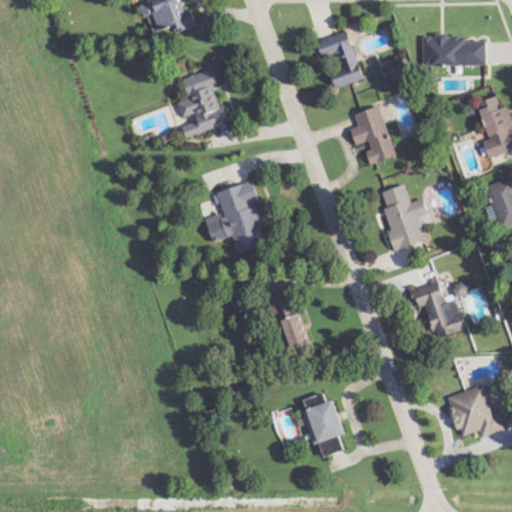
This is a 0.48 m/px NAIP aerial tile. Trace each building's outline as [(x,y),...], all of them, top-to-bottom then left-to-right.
[(159,32),(174,27),(176,33),(198,26),(192,10),(186,12),(181,0),(152,0),(153,1),(149,3),(159,32)] [(323,37),(328,56),(341,52),(346,66),(336,70),(341,85),(369,76),(354,28),(323,37)] [(425,66),(487,65),(486,42),(467,43),(467,36),(450,36),(450,35),(424,36),(425,66)] [(184,79),(190,99),(179,103),(184,118),(196,114),(199,122),(183,127),(187,138),(228,124),(216,87),(219,86),(213,70),(184,79)] [(511,116),(509,107),(501,109),(498,97),(479,102),(489,140),(485,141),(490,159),(511,153),(511,116)] [(397,156),(381,107),(356,115),(360,127),(352,129),(357,146),(366,143),(373,164),(397,156)] [(511,225),(511,178),(489,185),(502,228),(511,225)] [(218,192),(224,213),(207,218),(214,242),(234,236),(239,253),(267,246),(255,202),(260,200),(254,182),(218,192)] [(396,250),(426,242),(418,217),(429,214),(425,199),(412,203),(407,185),(383,192),(388,208),(384,210),(396,250)] [(469,330),(464,311),(459,312),(456,301),(446,303),(441,283),(413,290),(419,309),(427,307),(436,339),(469,330)] [(312,343),(302,313),(295,315),(287,292),(273,297),(291,350),(312,343)] [(448,397),(460,438),(480,432),(482,438),(505,431),(500,413),(494,415),(486,386),(448,397)]
